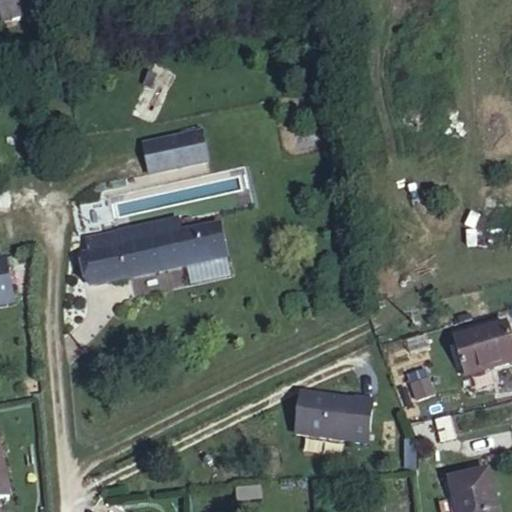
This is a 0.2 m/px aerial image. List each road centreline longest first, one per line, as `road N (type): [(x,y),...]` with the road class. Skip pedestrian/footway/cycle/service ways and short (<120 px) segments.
road 1 (residential): [(67,510),(88,474),(167,415),(409,297)]
road 2 (residential): [(67,510),(53,230)]
